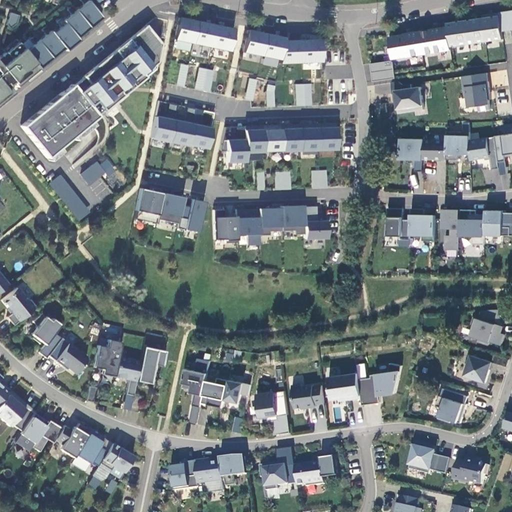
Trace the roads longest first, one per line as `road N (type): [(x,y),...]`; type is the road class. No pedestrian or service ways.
road 1 (residential): [(358,193),(228,195),(150,178)]
road 2 (residential): [(155,438),(239,446),(362,431)]
road 3 (residential): [(364,109),(246,114),(167,91)]
road 4 (residential): [(0,350),(70,403),(155,438)]
road 5 (residential): [(362,431),(408,427),(476,440),(497,422),(505,397)]
road 6 (residential): [(129,11),(0,119)]
road 7 (residential): [(511,197),(458,202),(358,193)]
